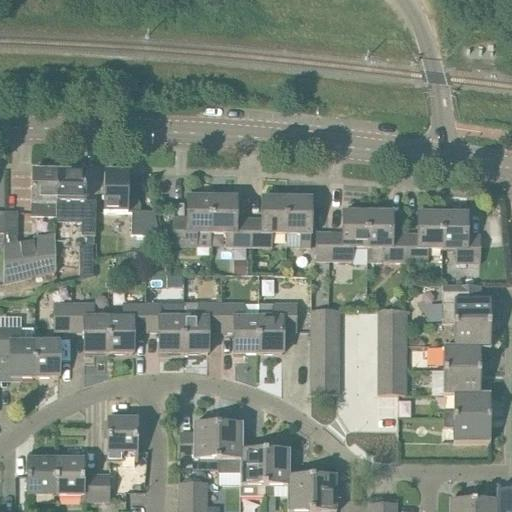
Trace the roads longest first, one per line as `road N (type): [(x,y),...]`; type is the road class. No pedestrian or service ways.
road 1 (tertiary): [(0,128),(224,135),(441,159)]
road 2 (residential): [(430,474),(366,470),(285,411),(231,389),(147,384)]
road 3 (unclassified): [(409,0),(436,78),(441,159)]
road 4 (residential): [(147,384),(57,409),(0,450)]
road 5 (residential): [(154,511),(158,446),(147,384)]
